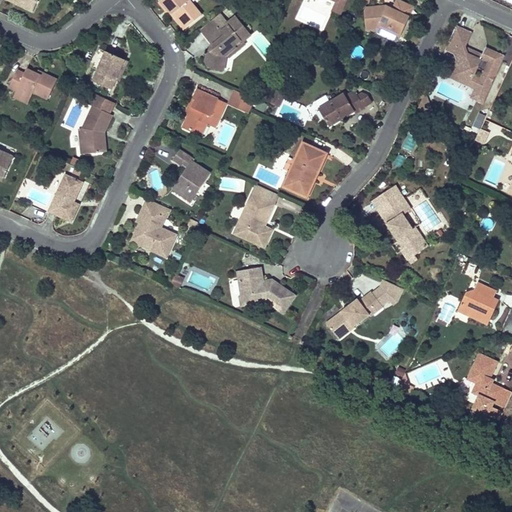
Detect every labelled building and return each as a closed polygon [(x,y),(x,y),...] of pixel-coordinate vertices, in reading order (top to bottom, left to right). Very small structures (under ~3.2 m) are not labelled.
[(38,0),(7,0),(13,2),(13,0),(18,0),(20,1),(18,5),(33,12),(38,0)] [(169,14),(172,12),(162,0),(160,2),(169,14)] [(162,0),(172,12),(186,30),(202,16),(189,0),(162,0)] [(388,10),(389,7),(386,6),(365,7),(363,10),(364,31),(376,30),(376,28),(376,25),(381,25),(401,34),(414,7),(398,0),(394,9),(392,12),(388,10)] [(345,6),(337,2),(333,12),(341,15),(345,6)] [(232,24),(224,31),(227,35),(214,45),(213,46),(213,49),(209,48),(207,62),(209,66),(218,68),(219,62),(226,63),(227,55),(244,42),(252,35),(237,17),(230,22),(232,24)] [(201,30),(208,38),(221,28),(214,19),(201,30)] [(401,34),(381,25),(376,25),(376,28),(381,28),(400,37),(401,34)] [(224,31),(221,28),(208,38),(214,45),(227,35),(224,31)] [(465,47),(472,34),(457,28),(447,50),(456,54),(459,62),(455,70),(461,73),(464,81),(470,84),(469,86),(477,90),(475,94),(477,100),(483,103),(504,57),(487,49),(484,55),(481,60),(468,54),(465,47)] [(247,45),(244,42),(227,55),(232,57),(247,45)] [(484,55),(465,47),(468,54),(481,60),(484,55)] [(93,82),(111,91),(116,81),(125,60),(107,52),(93,82)] [(129,62),(125,60),(116,81),(119,83),(129,62)] [(17,91),(32,98),(34,93),(48,100),(57,80),(43,74),(42,76),(36,73),(27,69),(25,74),(17,70),(9,87),(17,91)] [(461,73),(455,70),(451,78),(469,86),(470,84),(464,81),(461,73)] [(285,93),(276,89),(270,102),(279,107),(285,93)] [(189,117),(183,129),(195,134),(196,131),(204,135),(208,125),(210,126),(214,118),(220,121),(226,107),(218,104),(220,100),(198,90),(193,100),(196,102),(189,117)] [(32,98),(17,91),(14,98),(29,105),(32,98)] [(256,100),(235,91),(229,104),(250,114),(252,108),(256,100)] [(318,109),(329,127),(354,111),(356,114),(365,108),(364,107),(371,102),(367,96),(361,94),(357,97),(353,91),(345,96),(343,93),(318,109)] [(435,116),(427,93),(419,109),(435,116)] [(196,102),(193,100),(185,115),(189,117),(196,102)] [(255,108),(264,110),(265,102),(257,100),(255,108)] [(83,130),(86,155),(103,153),(101,136),(102,132),(105,133),(112,116),(93,107),(83,130)] [(472,131),(480,133),(486,114),(478,112),(472,131)] [(216,129),(220,121),(214,118),(210,126),(216,129)] [(487,142),(490,130),(480,128),(477,139),(487,142)] [(284,187),(307,198),(327,154),(304,144),(296,160),(290,157),(282,175),(288,178),(284,187)] [(174,191),(191,202),(210,174),(193,162),(195,160),(181,150),(174,161),(187,171),(174,191)] [(14,157),(0,151),(0,175),(5,177),(14,157)] [(49,212),(72,222),(79,205),(74,203),(71,201),(73,196),(76,198),(83,183),(66,175),(49,212)] [(257,187),(236,234),(246,239),(248,234),(267,242),(272,231),(265,227),(278,196),(257,187)] [(396,187),(373,202),(377,209),(401,193),(396,187)] [(377,209),(404,250),(401,251),(407,260),(429,245),(417,227),(414,229),(404,214),(411,209),(401,193),(377,209)] [(137,239),(153,247),(151,250),(167,257),(176,237),(161,230),(157,228),(162,219),(165,220),(171,209),(149,199),(141,215),(144,217),(141,224),(144,225),(137,239)] [(231,215),(239,218),(242,208),(235,205),(231,215)] [(162,219),(157,228),(161,230),(165,220),(162,219)] [(141,224),(132,241),(151,250),(153,247),(137,239),(144,225),(141,224)] [(267,242),(248,234),(246,239),(265,247),(267,242)] [(241,298),(245,297),(247,305),(265,302),(283,314),(296,296),(279,284),(259,288),(259,284),(263,283),(262,280),(260,268),(237,272),(238,281),(242,280),(244,288),(240,289),(241,298)] [(183,279),(175,275),(171,284),(179,288),(183,279)] [(263,283),(259,284),(259,288),(279,284),(270,278),(262,280),(263,283)] [(391,301),(382,288),(386,280),(384,279),(380,288),(372,294),(383,308),(391,301)] [(397,297),(401,287),(386,280),(382,288),(391,301),(397,297)] [(467,295),(459,312),(471,317),(474,311),(492,319),(500,302),(493,300),(497,291),(480,284),(476,292),(467,295)] [(398,301),(404,288),(401,287),(397,297),(391,301),(394,304),(398,301)] [(326,323),(335,336),(352,324),(354,327),(370,315),(371,317),(383,308),(372,294),(371,292),(359,301),(358,299),(326,323)] [(489,326),(492,319),(474,311),(471,317),(489,326)] [(352,324),(335,336),(339,341),(356,329),(354,327),(352,324)] [(511,386),(511,385),(511,349),(509,349),(497,380),(511,386)] [(499,363),(480,354),(468,379),(477,384),(473,393),(480,396),(472,413),(477,416),(479,413),(488,417),(500,422),(504,413),(492,408),(494,403),(506,409),(511,394),(511,393),(493,384),(494,381),(491,379),(499,363)] [(409,386),(405,374),(398,388),(411,394),(414,388),(409,386)] [(483,427),(488,417),(479,413),(477,416),(474,423),(483,427)]
